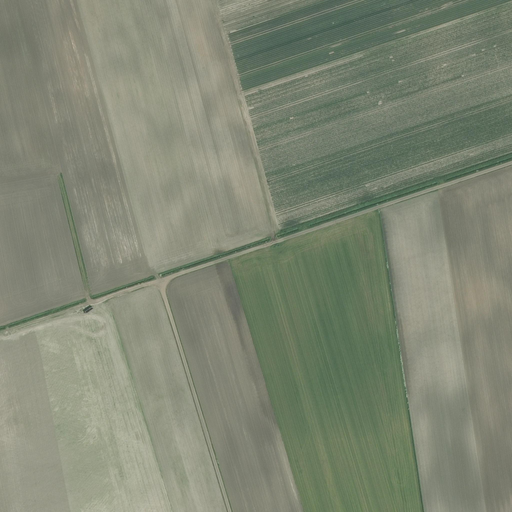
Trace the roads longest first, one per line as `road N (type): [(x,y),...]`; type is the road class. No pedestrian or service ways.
road 1 (track): [(229,511),(160,280),(511,162)]
road 2 (track): [(160,280),(8,330)]
